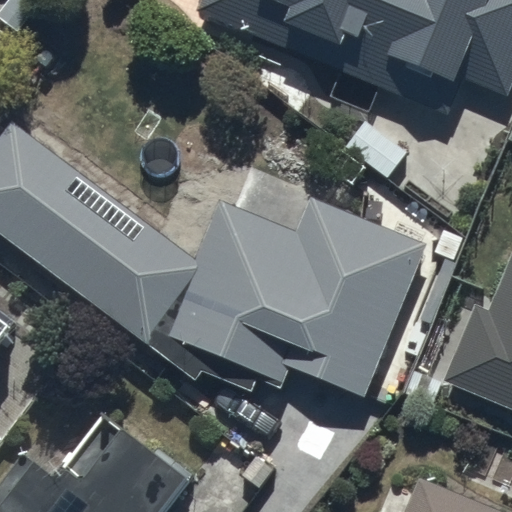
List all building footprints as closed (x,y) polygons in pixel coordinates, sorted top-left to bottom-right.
[(511,0),(197,0),(196,5),(449,114),(464,75),(508,91),(511,81),(511,0)] [(9,117),(0,128),(0,231),(194,381),(202,369),(252,386),(261,374),(285,382),(290,367),(365,391),(428,240),(306,198),(293,229),(220,198),(195,253),(9,117)] [(473,300),(440,375),(511,404),(511,247),(488,306),(473,300)] [(0,342),(11,328),(1,321),(5,314),(0,310),(0,342)] [(0,511),(166,511),(191,477),(117,416),(80,467),(61,455),(52,463),(34,449),(30,453),(24,449),(0,475),(0,511)] [(502,511),(504,509),(418,474),(401,511),(502,511)]
